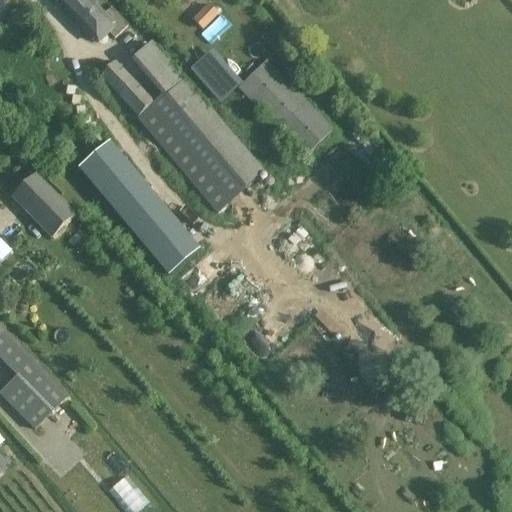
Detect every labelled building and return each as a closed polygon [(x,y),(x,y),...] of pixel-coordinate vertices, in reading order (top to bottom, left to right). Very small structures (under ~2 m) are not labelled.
[(87,0),(63,0),(58,4),(93,42),(106,30),(115,40),(129,27),(112,9),(103,17),(87,0)] [(209,5),(193,21),(204,31),(220,16),(209,5)] [(265,174),(152,44),(131,63),(244,194),(265,174)] [(335,131),(268,62),(244,85),(214,51),(191,71),(221,106),(238,90),(306,160),(335,131)] [(116,65),(107,73),(100,79),(139,119),(155,105),(116,65)] [(36,177),(13,199),(52,240),(75,218),(36,177)] [(351,334),(371,317),(311,248),(291,265),(351,334)] [(0,361),(16,378),(0,393),(0,396),(35,432),(51,417),(59,426),(78,409),(69,399),(0,327),(0,361)] [(0,473),(9,465),(0,454),(0,473)] [(110,487),(125,474),(109,456),(94,469),(110,487)] [(108,493),(121,511),(140,511),(149,506),(129,478),(108,493)]
